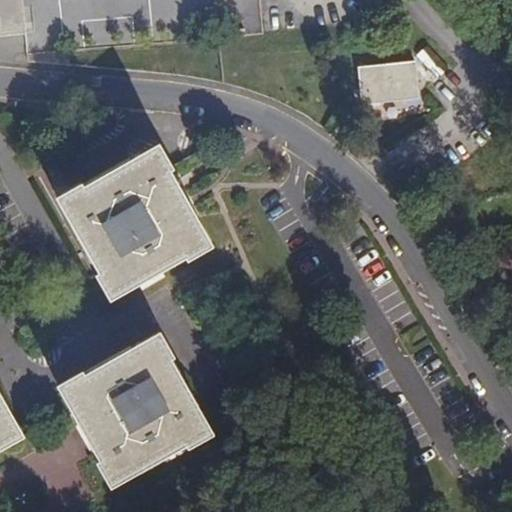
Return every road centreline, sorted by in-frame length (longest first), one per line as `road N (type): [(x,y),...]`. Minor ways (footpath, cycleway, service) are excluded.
road 1 (residential): [(0,81),(177,97),(256,121),(320,154),(383,221),(511,432)]
road 2 (unknown): [(414,0),(442,54),(444,106),(383,221)]
